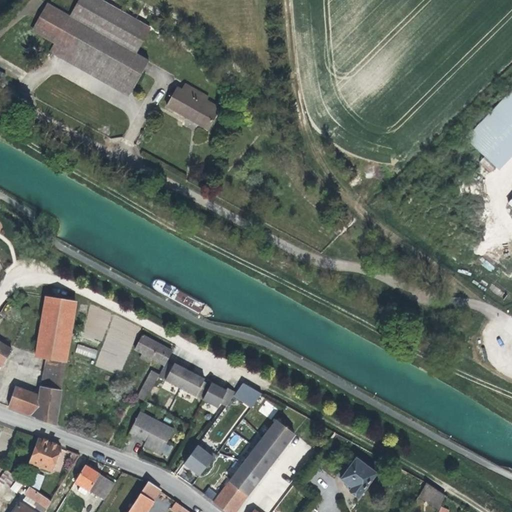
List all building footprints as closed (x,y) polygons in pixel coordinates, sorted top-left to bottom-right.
[(47,1),(30,28),(55,43),(128,88),(144,61),(47,1)] [(55,43),(49,52),(123,97),(128,88),(55,43)] [(176,89),(166,107),(206,131),(218,109),(205,101),(206,98),(184,85),(180,92),(176,89)] [(498,170),(511,155),(511,89),(465,138),(498,170)] [(7,228),(2,225),(0,228),(0,246),(9,229),(7,228)] [(42,297),(31,357),(42,359),(36,396),(34,407),(32,416),(52,424),(72,302),(42,297)] [(140,334),(132,348),(158,363),(165,348),(140,334)] [(95,358),(97,349),(77,345),(75,353),(95,358)] [(165,348),(158,363),(161,364),(163,361),(168,350),(165,348)] [(156,373),(154,377),(199,399),(207,384),(200,380),(201,377),(171,362),(170,365),(163,361),(161,364),(156,373)] [(148,369),(134,395),(142,400),(154,377),(156,373),(148,369)] [(207,384),(199,399),(214,408),(222,393),(227,395),(230,391),(224,388),(223,390),(208,382),(207,384)] [(231,395),(248,408),(258,395),(240,382),(231,395)] [(12,387),(8,397),(34,407),(36,396),(12,387)] [(8,397),(4,406),(32,416),(34,407),(8,397)] [(258,410),(270,419),(278,409),(266,400),(258,410)] [(137,411),(128,429),(144,438),(141,442),(158,452),(170,428),(137,411)] [(273,420),(225,482),(243,495),(291,434),(273,420)] [(35,439),(26,463),(47,471),(56,447),(35,439)] [(194,445),(181,463),(196,475),(212,455),(207,451),(205,453),(194,445)] [(352,457),(337,478),(348,486),(345,490),(355,497),(373,473),(352,457)] [(82,464),(71,482),(100,500),(111,483),(82,464)] [(5,470),(0,476),(0,480),(8,486),(15,478),(5,470)] [(33,473),(27,487),(35,490),(40,476),(33,473)] [(10,489),(17,493),(22,485),(15,480),(10,489)] [(144,482),(136,493),(149,502),(156,490),(144,482)] [(225,482),(210,501),(223,511),(231,511),(244,496),(243,495),(225,482)] [(422,483),(415,497),(436,510),(437,507),(442,496),(422,483)] [(22,489),(20,492),(43,508),(47,501),(27,487),(25,490),(22,489)] [(142,511),(149,502),(136,493),(123,511),(142,511)] [(186,511),(172,501),(167,508),(172,511),(174,511),(176,510),(178,511),(186,511)]
